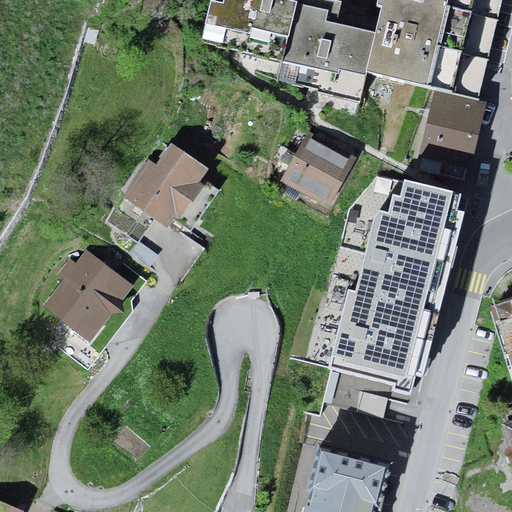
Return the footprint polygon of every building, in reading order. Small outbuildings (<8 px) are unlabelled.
[(313,0),(203,0),(195,41),(365,81),(377,14),(313,0)] [(480,111),(505,0),(380,0),(377,14),(365,81),(430,100),(480,111)] [(418,157),(467,168),(480,111),(430,100),(418,157)] [(329,198),(350,152),(302,130),(281,175),(329,198)] [(214,172),(166,136),(124,194),(172,229),(214,172)] [(370,215),(326,373),(416,396),(468,201),(402,179),(370,215)] [(136,279),(89,246),(50,303),(97,335),(136,279)] [(511,297),(489,304),(511,379),(511,297)] [(511,422),(500,426),(511,465),(511,422)] [(378,511),(390,462),(316,445),(297,511),(378,511)]
